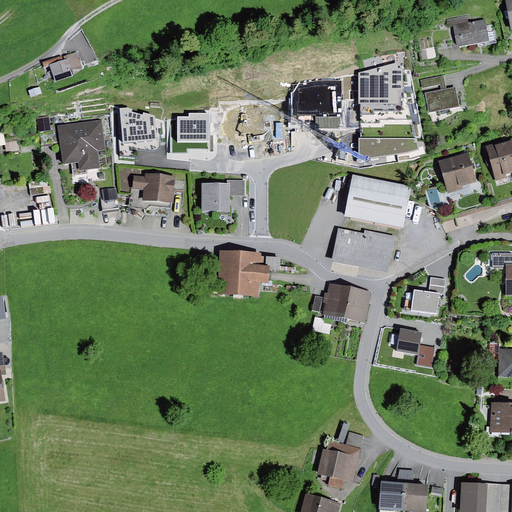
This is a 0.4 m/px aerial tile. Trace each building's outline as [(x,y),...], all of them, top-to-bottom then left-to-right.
[(467,16),(446,20),(448,28),(454,27),(457,48),(488,43),(485,21),(469,23),(467,16)] [(72,58),(50,66),(54,78),(76,70),(72,58)] [(398,62),(359,73),(360,160),(407,153),(418,149),(406,99),(403,99),(402,69),(398,69),(398,62)] [(420,80),(422,89),(440,85),(441,90),(447,89),(444,76),(420,80)] [(319,80),(293,85),(294,121),(316,121),(315,130),(341,130),(341,81),(319,80)] [(40,87),(29,91),(31,98),(42,94),(40,87)] [(441,90),(425,94),(428,114),(460,108),(456,88),(447,89),(441,90)] [(487,102),(473,105),(474,114),(488,111),(487,102)] [(128,108),(120,109),(123,143),(157,140),(155,116),(144,113),(143,115),(132,112),(133,109),(128,108)] [(210,113),(190,113),(190,117),(178,117),(178,142),(210,142),(210,113)] [(50,119),(38,120),(39,131),(51,130),(50,119)] [(101,122),(59,128),(64,165),(78,163),(79,172),(100,169),(97,151),(105,150),(101,122)] [(19,150),(18,141),(5,143),(6,146),(7,152),(19,150)] [(511,168),(504,142),(485,147),(496,182),(507,179),(506,176),(511,173),(511,168)] [(468,153),(438,162),(448,194),(463,190),(462,187),(477,183),(468,153)] [(146,177),(134,176),(133,190),(144,191),(143,201),(173,205),(176,178),(146,174),(146,177)] [(352,176),(345,217),(404,228),(411,187),(352,176)] [(227,181),(227,185),(230,185),(230,197),(245,197),(245,181),(227,181)] [(21,183),(3,185),(3,192),(21,190),(21,183)] [(227,185),(202,185),(202,212),(230,213),(230,197),(230,185),(227,185)] [(116,187),(102,189),(103,198),(101,199),(103,212),(120,209),(116,187)] [(338,229),(331,263),(387,274),(395,237),(365,231),(364,234),(338,229)] [(262,256),(219,253),(216,296),(259,298),(260,285),(269,286),(270,268),(266,268),(261,267),(262,256)] [(511,254),(492,254),(492,270),(505,270),(505,298),(511,298),(511,254)] [(267,258),(266,268),(270,268),(280,268),(281,259),(267,258)] [(446,280),(431,278),(429,293),(444,295),(446,280)] [(326,304),(324,316),(344,320),(351,288),(330,284),(328,294),(325,294),(323,303),(326,304)] [(371,293),(351,288),(344,320),(365,324),(371,293)] [(414,292),(412,311),(437,315),(439,295),(414,292)] [(322,298),(315,297),(312,311),(319,313),(322,298)] [(332,321),(315,318),(312,332),(329,335),(332,321)] [(401,331),(397,350),(418,354),(419,345),(420,344),(422,334),(401,331)] [(500,343),(490,343),(490,359),(499,359),(499,378),(511,378),(511,349),(499,349),(500,343)] [(436,348),(419,345),(418,354),(416,366),(433,369),(436,348)] [(511,405),(491,404),(490,433),(511,434),(511,405)] [(364,437),(350,433),(346,445),(361,449),(364,437)] [(324,451),(318,475),(330,478),(328,486),(342,490),(343,482),(353,484),(361,449),(346,445),(330,442),(327,451),(324,451)] [(400,470),(397,484),(405,485),(414,485),(415,471),(400,470)] [(397,484),(381,483),(379,511),(396,511),(402,511),(405,485),(397,484)] [(483,485),(462,484),(460,511),(486,511),(488,485),(483,485)] [(511,511),(511,485),(483,484),(483,485),(488,485),(486,511),(511,511)] [(414,485),(405,485),(402,511),(426,511),(429,487),(414,485)] [(443,488),(432,487),(431,493),(442,495),(443,488)] [(338,511),(341,504),(306,493),(299,511),(338,511)]
